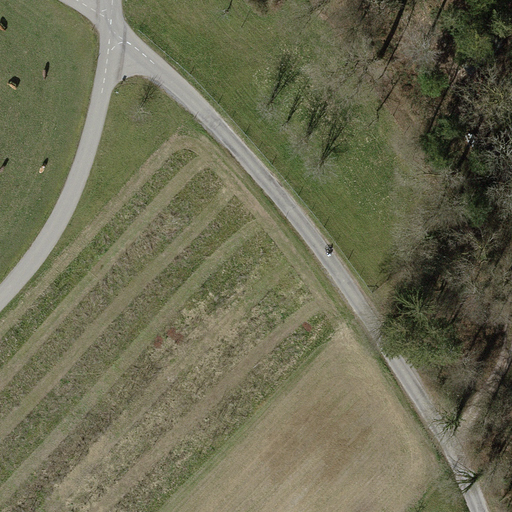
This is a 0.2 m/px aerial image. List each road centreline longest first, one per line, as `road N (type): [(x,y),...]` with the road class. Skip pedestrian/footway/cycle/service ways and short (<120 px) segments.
road 1 (track): [(479,511),(450,441),(409,376),(279,196),(111,27)]
road 2 (track): [(0,297),(59,221),(86,154),(111,27)]
